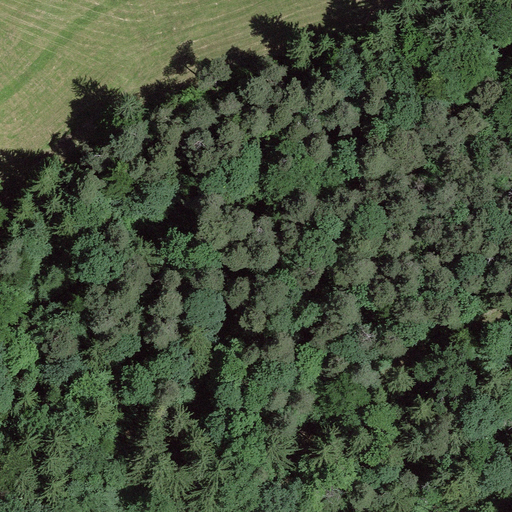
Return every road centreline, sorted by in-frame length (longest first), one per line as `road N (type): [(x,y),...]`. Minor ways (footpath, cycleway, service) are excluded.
road 1 (track): [(237,511),(263,475),(329,415),(405,359),(511,302)]
road 2 (track): [(0,222),(39,167),(120,97)]
